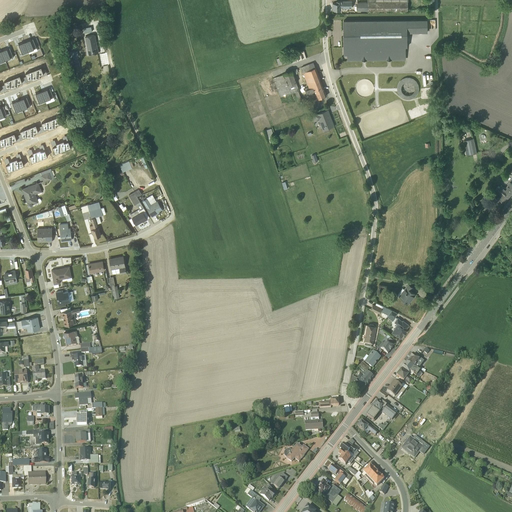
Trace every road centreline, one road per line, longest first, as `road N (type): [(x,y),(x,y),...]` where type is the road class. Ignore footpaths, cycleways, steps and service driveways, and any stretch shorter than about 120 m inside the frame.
road 1 (unclassified): [(357,409),(343,390),(374,202),(330,77),(324,0)]
road 2 (secondary): [(357,409),(511,206)]
road 3 (track): [(165,197),(121,102),(108,38)]
road 4 (residential): [(37,253),(146,234),(171,219),(165,197)]
road 5 (residential): [(58,394),(37,253)]
